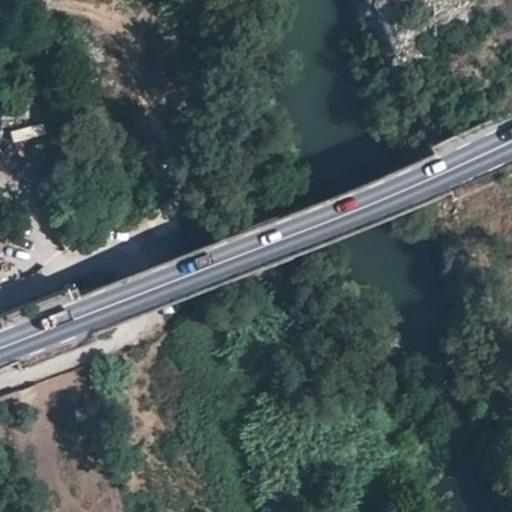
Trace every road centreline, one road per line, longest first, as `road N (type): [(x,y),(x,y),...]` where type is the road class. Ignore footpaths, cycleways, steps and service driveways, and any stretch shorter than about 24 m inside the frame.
road 1 (primary): [(0,346),(511,140)]
road 2 (residential): [(0,381),(98,345),(114,327),(105,281),(92,264),(70,263),(0,300)]
